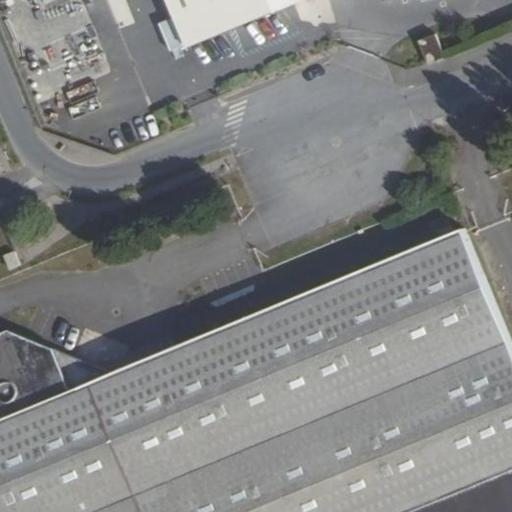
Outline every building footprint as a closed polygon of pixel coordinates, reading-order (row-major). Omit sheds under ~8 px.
[(171,0),(190,47),(224,33),(220,24),(235,17),(239,26),(301,0),(171,0)] [(220,24),(224,33),(239,26),(235,17),(220,24)] [(416,39),(425,64),(439,58),(430,33),(416,39)] [(430,219),(436,234),(452,227),(446,212),(430,219)] [(0,511),(511,511),(511,343),(465,229),(99,374),(62,389),(57,375),(64,357),(1,326),(0,325),(0,511)] [(7,249),(14,263),(24,259),(17,245),(7,249)]
